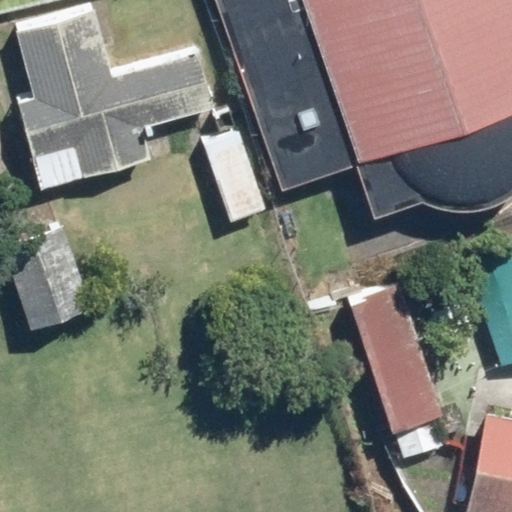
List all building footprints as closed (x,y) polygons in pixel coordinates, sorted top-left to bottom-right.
[(102,0),(85,0),(20,16),(37,85),(15,90),(37,180),(160,149),(152,117),(220,100),(204,34),(116,55),(102,0)] [(511,159),(511,0),(227,0),(291,179),(363,154),(381,205),(511,159)] [(244,119),(203,133),(229,213),(270,200),(244,119)] [(66,208),(0,233),(0,234),(33,320),(99,295),(66,208)] [(511,247),(462,265),(496,363),(511,357),(511,247)] [(404,269),(354,285),(407,448),(456,432),(404,269)] [(471,297),(426,313),(449,378),(494,362),(471,297)] [(511,511),(511,370),(502,368),(469,509),(480,511),(511,511)]
